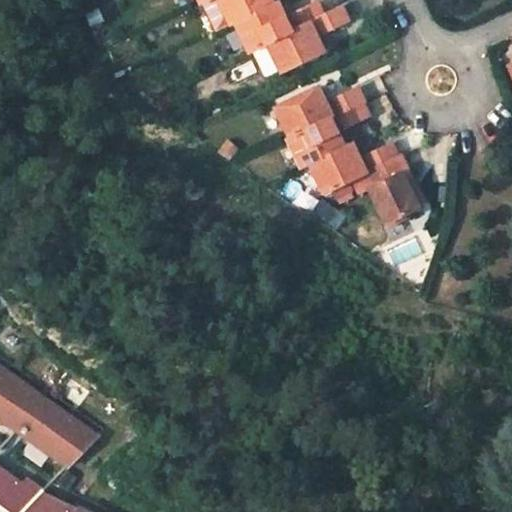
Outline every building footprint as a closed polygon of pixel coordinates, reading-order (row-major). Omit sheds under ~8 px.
[(219,0),(231,25),(236,23),(274,4),(272,0),(219,0)] [(274,4),(236,23),(249,51),(267,42),(323,15),(317,2),(287,17),(279,1),(274,4)] [(267,42),(282,71),(324,51),(317,36),(348,20),(342,6),(323,15),(267,42)] [(365,101),(357,86),(326,102),(319,87),(276,108),(290,137),(362,103),(365,101)] [(290,137),(289,138),(303,168),(311,164),(345,147),(337,131),(368,116),(362,103),(290,137)] [(311,164),(325,193),(368,171),(398,158),(391,143),(361,158),(353,143),(345,147),(311,164)] [(369,186),(387,222),(424,205),(416,185),(409,188),(401,173),(408,170),(401,156),(398,158),(368,171),(374,185),(369,186)] [(0,418),(17,428),(46,451),(66,467),(95,436),(0,367),(0,418)] [(0,507),(6,511),(22,511),(42,490),(27,479),(23,484),(0,466),(0,507)] [(77,511),(80,507),(42,490),(22,511),(77,511)]
